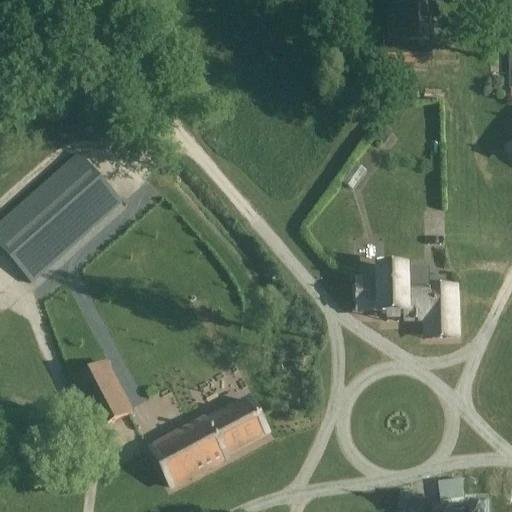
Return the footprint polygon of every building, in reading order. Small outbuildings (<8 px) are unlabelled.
[(427,7),(409,7),(409,44),(428,43),(428,30),(429,30),(429,20),(428,20),(427,7)] [(0,250),(32,286),(123,205),(80,157),(0,228),(0,250)] [(380,274),(380,273),(364,273),(363,283),(360,283),(360,313),(380,312),(380,316),(405,316),(405,323),(426,323),(426,341),(437,341),(457,340),(456,293),(445,294),(445,285),(442,285),(442,280),(426,280),(426,273),(380,274)] [(103,369),(71,385),(92,428),(124,412),(103,369)] [(267,437),(249,403),(208,425),(206,423),(152,452),(172,490),(227,461),(226,459),(267,437)] [(446,503),(467,502),(467,480),(445,481),(446,503)]
